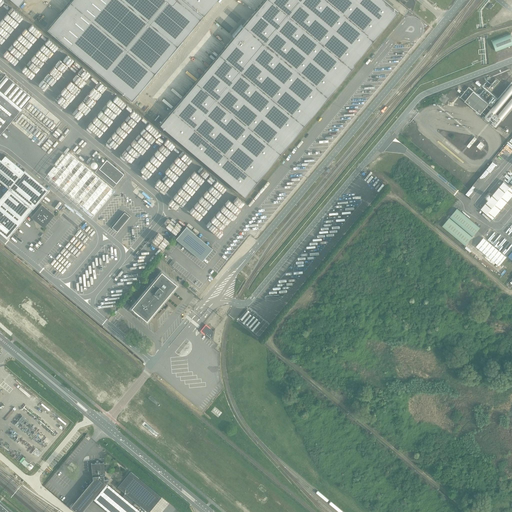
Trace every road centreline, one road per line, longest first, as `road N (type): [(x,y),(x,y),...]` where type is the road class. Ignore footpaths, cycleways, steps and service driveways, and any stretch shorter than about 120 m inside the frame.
road 1 (unclassified): [(209,511),(105,425)]
road 2 (unclassified): [(105,425),(200,511)]
